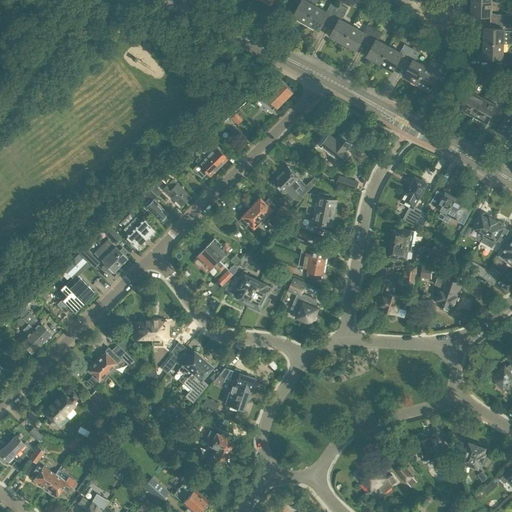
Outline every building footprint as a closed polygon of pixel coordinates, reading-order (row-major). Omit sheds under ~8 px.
[(307,24),(317,6),(305,0),(294,0),(300,4),(293,16),(307,24)] [(495,16),(495,14),(492,13),(492,1),(472,0),(471,16),(495,16)] [(331,21),(339,8),(331,3),(327,11),(317,6),(307,24),(319,30),(326,18),(331,21)] [(348,9),(341,5),(339,8),(331,21),(337,24),(330,36),(343,43),(353,26),(342,20),(348,9)] [(511,14),(499,14),(499,22),(511,22),(511,14)] [(511,22),(499,22),(499,28),(484,28),(484,43),(504,44),(511,43),(511,22)] [(368,41),(375,28),(368,24),(363,32),(353,26),(343,43),(356,51),(363,38),(368,41)] [(380,64),(390,46),(379,40),(383,32),(375,28),(368,41),(373,44),(367,56),(380,64)] [(511,56),(504,56),(504,44),(484,43),(483,58),(497,58),(497,65),(511,65),(511,56)] [(404,61),(412,48),(405,44),(400,52),(390,46),(380,64),(393,71),(400,58),(404,61)] [(417,84),(426,66),(416,60),(420,52),(415,50),(412,48),(404,61),(410,64),(403,77),(417,84)] [(442,82),(449,68),(441,64),(437,72),(426,66),(417,84),(430,91),(437,79),(442,82)] [(487,73),(482,69),(480,71),(479,71),(469,82),(475,87),(487,73)] [(282,84),(279,80),(262,97),(273,108),(276,105),(277,105),(290,91),(282,83),(282,84)] [(251,96),(257,90),(251,83),(244,89),(251,96)] [(505,103),(511,90),(511,89),(506,86),(499,100),(505,103)] [(479,92),(474,89),(472,92),(472,91),(462,109),(475,116),(484,98),(477,95),(479,92)] [(487,122),(496,105),(484,98),(475,116),(487,122)] [(511,114),(508,112),(499,129),(511,136),(511,114)] [(237,113),(232,118),(238,124),(243,119),(237,113)] [(238,137),(242,132),(232,123),(233,122),(229,118),(224,123),(228,126),(228,127),(238,137)] [(337,141),(330,135),(321,145),(328,151),(329,153),(332,155),(333,155),(341,162),(343,159),(346,156),(346,155),(348,153),(346,151),(351,145),(341,136),(337,141)] [(204,152),(218,167),(222,163),(223,163),(226,161),(226,159),(227,158),(220,151),(220,149),(218,147),(216,147),(212,150),(203,141),(198,147),(204,152)] [(214,172),(214,171),(218,167),(204,152),(198,147),(198,146),(193,151),(199,156),(195,160),(198,164),(193,169),(202,178),(206,173),(209,176),(210,175),(212,175),(214,172)] [(289,167),(281,175),(303,196),(306,193),(314,185),(319,179),(314,177),(307,185),(300,178),(299,177),(299,175),(297,172),(295,173),(289,167)] [(303,196),(281,175),(274,182),(279,188),(279,190),(282,192),(283,192),(285,193),(286,194),(285,195),(291,201),(295,197),(300,201),(302,203),(305,198),(304,197),(303,196)] [(193,189),(199,183),(192,176),(186,182),(193,189)] [(337,184),(356,190),(358,182),(339,176),(337,184)] [(421,180),(415,177),(410,186),(411,186),(408,192),(406,196),(405,196),(401,201),(410,206),(404,218),(416,224),(416,223),(421,215),(423,211),(414,206),(419,198),(427,183),(426,183),(426,180),(423,179),(421,180)] [(181,206),(190,197),(173,179),(163,189),(175,201),(176,200),(181,206)] [(157,196),(162,192),(157,187),(162,183),(159,180),(149,188),(157,196)] [(162,223),(169,216),(166,213),(167,213),(154,200),(157,197),(149,188),(143,194),(147,198),(142,203),(159,220),(162,223)] [(311,194),(306,193),(303,196),(304,197),(305,198),(302,203),(300,206),(307,207),(307,206),(334,211),(337,200),(328,198),(329,194),(320,192),(319,195),(311,193),(311,194)] [(443,220),(455,198),(445,193),(440,201),(439,200),(435,206),(442,210),(438,217),(443,220)] [(252,207),(267,221),(270,217),(267,215),(276,206),(269,199),(266,202),(261,198),(259,197),(255,202),(255,204),(252,207)] [(458,219),(466,204),(455,198),(443,220),(448,223),(452,216),(458,219)] [(287,220),(293,214),(283,204),(277,211),(287,220)] [(332,225),(334,211),(307,206),(307,207),(306,213),(315,214),(313,225),(322,227),(323,223),(332,225)] [(249,210),(247,210),(242,214),(243,216),(243,217),(240,220),(246,227),(250,223),(255,228),(260,222),(262,225),(267,221),(252,207),(249,210)] [(133,219),(130,216),(132,214),(128,210),(122,216),(146,240),(155,231),(143,219),(140,221),(136,217),(133,219)] [(423,227),(430,214),(423,211),(421,215),(416,223),(423,227)] [(481,242),(492,220),(489,219),(490,217),(489,215),(485,212),(483,213),(474,228),(480,231),(475,239),(481,242)] [(146,240),(122,216),(117,221),(121,225),(123,223),(126,226),(123,229),(128,233),(125,236),(138,249),(146,240)] [(299,229),(302,223),(292,218),(289,225),(299,229)] [(504,223),(499,220),(497,221),(496,222),(492,220),(481,242),(479,245),(484,248),(490,237),(496,240),(504,225),(504,223)] [(467,236),(472,227),(467,224),(462,233),(467,236)] [(115,241),(120,237),(108,225),(104,230),(115,241)] [(395,225),(392,242),(412,246),(412,245),(415,246),(417,234),(414,233),(415,232),(411,231),(412,230),(403,229),(404,227),(395,225)] [(272,235),(277,231),(272,226),(268,230),(272,235)] [(306,241),(308,235),(296,229),(293,236),(306,241)] [(223,246),(215,238),(206,247),(219,260),(228,252),(227,250),(231,247),(226,243),(223,246)] [(120,250),(108,239),(101,247),(120,266),(128,259),(123,254),(125,251),(122,248),(120,250)] [(447,252),(451,247),(439,239),(435,244),(436,245),(431,251),(442,259),(447,252)] [(511,239),(509,243),(510,244),(499,256),(511,266),(511,239)] [(302,249),(300,258),(325,263),(327,253),(313,250),(313,248),(301,242),(299,247),(302,249)] [(412,246),(392,242),(389,259),(398,261),(398,258),(407,260),(408,250),(411,251),(412,246)] [(251,257),(260,248),(255,243),(246,253),(251,257)] [(83,247),(78,252),(94,267),(99,262),(83,247)] [(120,266),(101,247),(94,253),(105,264),(102,267),(110,274),(113,272),(114,272),(120,266)] [(225,266),(219,260),(206,247),(197,256),(198,257),(195,260),(194,263),(199,267),(201,267),(206,272),(209,268),(210,269),(215,265),(221,271),(225,266)] [(448,253),(446,257),(454,262),(456,258),(448,253)] [(325,263),(300,258),(299,266),(309,268),(308,271),(313,272),(312,276),(322,278),(325,263)] [(74,273),(80,268),(71,259),(62,268),(71,277),(71,276),(74,273)] [(281,269),(292,273),(295,268),(284,263),(281,269)] [(432,279),(433,265),(422,264),(421,278),(432,279)] [(414,283),(416,267),(407,266),(407,272),(403,271),(403,278),(406,278),(405,281),(414,283)] [(494,285),(502,274),(491,266),(484,277),(494,285)] [(223,285),(228,280),(233,275),(228,271),(228,270),(218,281),(223,285)] [(249,303),(259,281),(242,272),(235,286),(241,289),(238,297),(238,298),(239,301),(242,302),(245,301),(249,303)] [(293,275),(287,272),(282,283),(288,286),(293,275)] [(78,276),(74,273),(71,276),(72,277),(65,284),(67,287),(70,289),(83,303),(94,293),(80,279),(78,276)] [(309,320),(311,319),(313,317),(315,318),(319,308),(313,305),(314,304),(316,303),(317,301),(316,300),(305,295),(304,296),(301,295),(306,283),(294,277),(288,290),(297,294),(291,309),(298,312),(296,317),(306,322),(307,320),(309,320)] [(453,308),(458,292),(446,288),(449,279),(442,277),(435,297),(438,298),(436,302),(442,304),(441,308),(451,312),(452,308),(453,308)] [(268,306),(271,299),(267,297),(272,287),(259,281),(249,303),(254,305),(254,308),(258,310),(260,308),(261,309),(263,304),(268,306)] [(400,297),(389,294),(392,285),(385,283),(379,304),(381,304),(380,308),(396,313),(396,315),(405,317),(407,310),(405,309),(408,298),(401,295),(400,297)] [(74,312),(83,303),(70,289),(67,287),(65,284),(61,289),(67,295),(63,300),(74,312)] [(215,293),(220,288),(216,284),(211,289),(215,293)] [(45,301),(50,297),(40,286),(35,291),(45,301)] [(39,322),(21,304),(14,310),(22,317),(45,341),(52,334),(40,322),(39,322)] [(45,341),(22,317),(17,322),(21,326),(20,327),(26,333),(24,335),(23,334),(18,339),(20,341),(32,353),(45,341)] [(151,338),(151,320),(143,320),(143,321),(134,321),(134,338),(151,338)] [(168,338),(168,321),(159,321),(159,320),(151,320),(151,338),(168,338)] [(123,349),(130,342),(126,338),(119,345),(123,349)] [(182,362),(187,355),(183,352),(186,348),(178,342),(171,351),(174,354),(162,369),(167,373),(178,359),(182,362)] [(120,359),(108,347),(104,352),(105,353),(103,355),(102,354),(96,360),(99,363),(107,372),(108,372),(109,374),(115,368),(113,366),(120,359)] [(179,380),(182,382),(202,359),(194,351),(178,369),(183,374),(179,380)] [(129,366),(134,361),(125,352),(121,357),(129,366)] [(207,385),(201,379),(212,367),(202,359),(182,382),(183,383),(184,382),(191,389),(186,396),(192,402),(207,385)] [(99,363),(96,360),(90,366),(91,367),(88,370),(92,374),(88,378),(95,384),(98,380),(99,381),(102,378),(104,380),(110,374),(109,374),(108,372),(107,372),(99,363)] [(511,364),(510,363),(507,366),(505,365),(497,372),(498,373),(497,375),(497,378),(498,379),(496,381),(503,389),(505,387),(509,392),(511,390),(511,364)] [(0,381),(8,373),(6,371),(0,364),(0,381)] [(224,381),(231,369),(227,365),(217,377),(223,381),(224,381)] [(155,382),(157,381),(155,367),(145,371),(155,382)] [(235,385),(250,390),(251,391),(252,388),(254,388),(256,382),(254,381),(255,378),(233,371),(230,379),(236,381),(235,385)] [(221,386),(224,381),(223,381),(217,377),(213,381),(221,386)] [(243,409),(250,390),(235,385),(232,384),(225,404),(244,410),(243,409)] [(101,406),(106,401),(95,390),(90,396),(101,406)] [(69,400),(62,393),(53,402),(65,414),(70,419),(76,413),(71,408),(74,405),(73,404),(76,401),(72,397),(69,400)] [(215,411),(218,404),(206,397),(203,404),(215,411)] [(131,407),(135,404),(129,398),(126,401),(131,407)] [(93,415),(99,409),(97,406),(93,401),(86,408),(90,413),(91,412),(93,415)] [(56,423),(65,414),(53,402),(44,411),(50,418),(47,421),(52,425),(55,422),(56,423)] [(141,429),(146,423),(133,412),(128,418),(141,429)] [(112,428),(117,424),(113,420),(108,424),(112,428)] [(181,421),(178,426),(186,430),(189,425),(181,421)] [(80,426),(77,432),(87,437),(90,431),(80,426)] [(38,440),(42,436),(34,427),(29,432),(38,440)] [(232,441),(231,440),(217,433),(210,430),(204,442),(207,444),(226,454),(226,453),(229,448),(231,447),(232,444),(232,443),(232,441)] [(110,442),(118,448),(125,439),(118,433),(110,442)] [(24,462),(29,457),(20,449),(25,444),(16,435),(7,444),(24,462)] [(432,444),(431,440),(430,438),(418,442),(418,443),(416,444),(417,446),(416,447),(417,448),(418,450),(420,449),(424,460),(441,454),(445,467),(457,463),(456,461),(452,462),(449,455),(451,454),(449,446),(437,450),(435,444),(432,444)] [(73,449),(77,444),(72,441),(68,445),(73,449)] [(485,449),(469,443),(467,448),(463,446),(459,455),(464,456),(462,461),(478,467),(480,463),(481,464),(483,461),(484,461),(486,457),(484,456),(485,453),(484,453),(485,449)] [(24,462),(7,444),(0,451),(0,453),(0,454),(0,460),(4,465),(12,457),(16,461),(12,465),(17,471),(21,465),(24,462)] [(80,455),(84,450),(81,448),(81,447),(77,444),(73,449),(77,452),(80,455)] [(227,453),(226,453),(226,454),(207,444),(200,458),(221,469),(224,468),(226,464),(225,462),(228,456),(227,453)] [(45,452),(37,446),(29,458),(36,463),(45,452)] [(195,470),(196,467),(195,467),(197,464),(176,451),(172,457),(195,470)] [(377,466),(374,462),(371,465),(370,465),(363,472),(359,475),(365,482),(364,483),(370,490),(371,489),(371,490),(377,485),(384,493),(393,485),(398,481),(393,475),(388,479),(384,474),(385,473),(378,465),(377,466)] [(416,481),(412,475),(401,463),(395,468),(406,480),(410,486),(416,481)] [(43,468),(39,465),(33,472),(37,475),(34,480),(37,482),(36,483),(44,489),(55,474),(44,466),(43,468)] [(73,488),(77,483),(58,469),(55,474),(44,489),(52,494),(53,494),(56,496),(59,491),(63,494),(70,485),(73,488)] [(482,481),(488,477),(482,471),(477,475),(482,481)] [(144,487),(160,501),(168,491),(152,477),(144,487)] [(487,495),(498,485),(493,480),(482,490),(487,495)] [(207,501),(184,481),(179,488),(178,488),(176,490),(177,490),(174,494),(189,507),(187,509),(190,511),(192,510),(194,511),(200,511),(203,510),(201,508),(207,501)] [(79,492),(85,485),(82,483),(76,490),(79,492)] [(137,496),(142,501),(148,493),(148,492),(144,488),(137,496)] [(148,493),(142,501),(141,502),(150,510),(154,506),(156,508),(160,504),(161,503),(158,501),(148,492),(148,493)] [(464,502),(460,497),(454,502),(457,507),(464,502)] [(101,511),(106,506),(99,500),(95,505),(92,503),(92,504),(88,501),(84,507),(87,509),(85,511),(101,511)]
